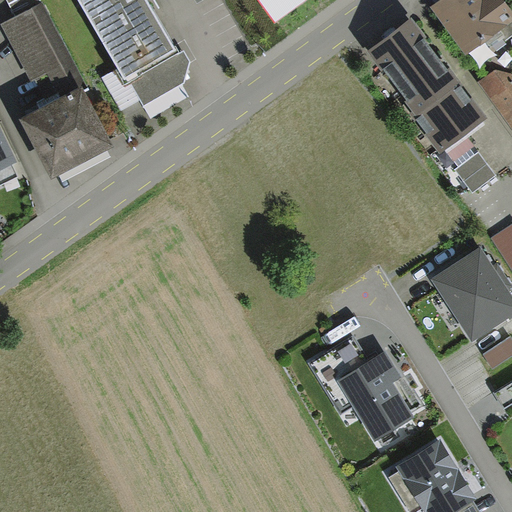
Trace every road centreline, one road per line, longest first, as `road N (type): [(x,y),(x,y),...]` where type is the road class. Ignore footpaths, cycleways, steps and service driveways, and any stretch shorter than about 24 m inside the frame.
road 1 (residential): [(0,266),(374,0)]
road 2 (residential): [(511,510),(370,282)]
